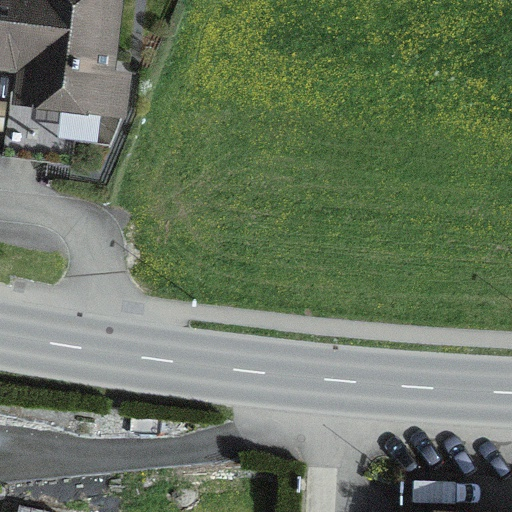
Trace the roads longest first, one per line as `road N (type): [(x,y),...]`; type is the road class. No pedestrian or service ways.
road 1 (primary): [(511,387),(112,347),(0,328)]
road 2 (unknown): [(330,369),(323,511)]
